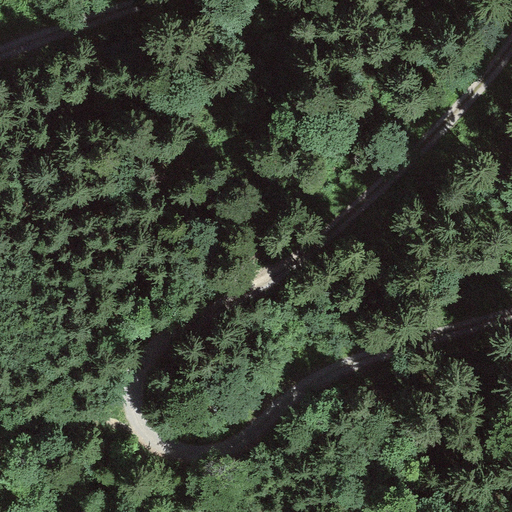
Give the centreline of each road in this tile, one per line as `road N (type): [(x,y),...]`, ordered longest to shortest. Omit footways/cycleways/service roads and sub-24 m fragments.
road 1 (track): [(511,31),(487,70),(325,236),(144,349),(131,389),(138,419),(166,446),(202,455),(234,447),(317,373),(511,309)]
road 2 (track): [(0,59),(182,0)]
